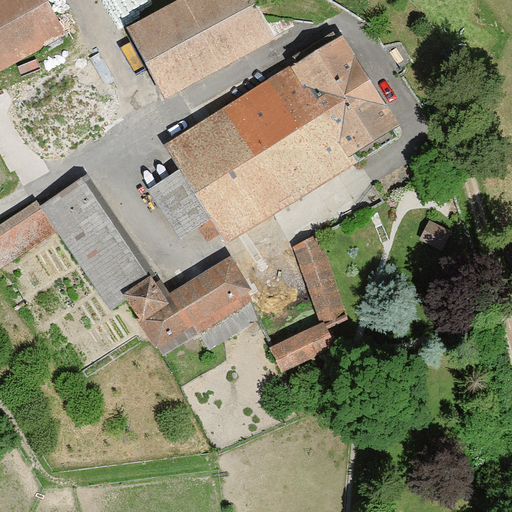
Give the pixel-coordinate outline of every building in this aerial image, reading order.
[(0,72),(66,37),(46,0),(5,0),(0,3),(0,72)] [(251,0),(189,0),(125,35),(163,106),(276,45),(274,41),(295,28),(292,23),(263,21),(251,0)] [(178,175),(149,194),(180,243),(210,224),(226,249),(357,166),(359,168),(398,143),(393,136),(401,131),(342,41),(295,71),(293,67),(162,150),(178,175)] [(157,278),(89,178),(41,212),(56,235),(109,314),(125,305),(123,302),(157,278)] [(0,272),(56,235),(41,212),(37,206),(0,230),(0,272)] [(452,232),(430,221),(420,240),(442,252),(452,232)] [(315,239),(293,249),(320,327),(324,326),(327,332),(348,323),(322,244),(317,246),(315,239)] [(252,294),(232,260),(175,294),(170,298),(157,278),(123,302),(125,305),(156,355),(170,346),(174,352),(253,302),(250,296),(252,294)] [(327,332),(324,326),(320,327),(270,352),(281,377),(285,375),(336,350),(327,332)]
